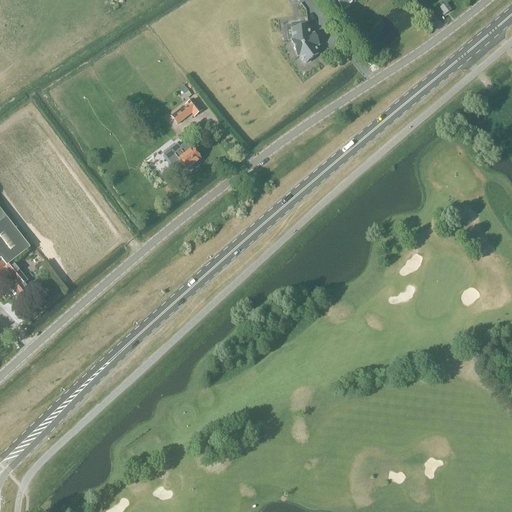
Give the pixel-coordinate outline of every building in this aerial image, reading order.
[(333,0),(331,2),(339,13),(342,11),(356,0),(333,0)] [(450,11),(446,5),(440,9),(444,15),(450,11)] [(296,26),(285,27),(286,42),(290,42),(297,59),(299,59),(304,66),(320,54),(316,49),(319,48),(314,34),(310,35),(309,23),(296,24),(296,26)] [(202,111),(195,102),(193,100),(171,117),(177,125),(191,114),(194,117),(202,111)] [(187,172),(201,160),(192,149),(190,151),(187,148),(175,157),(182,166),(180,167),(184,172),(186,171),(187,172)] [(0,211),(0,272),(12,263),(30,249),(0,211)] [(0,284),(10,277),(12,279),(5,284),(9,289),(5,291),(10,297),(14,294),(19,301),(20,300),(22,301),(25,299),(25,297),(30,293),(24,285),(27,283),(12,263),(0,272),(0,284)]
